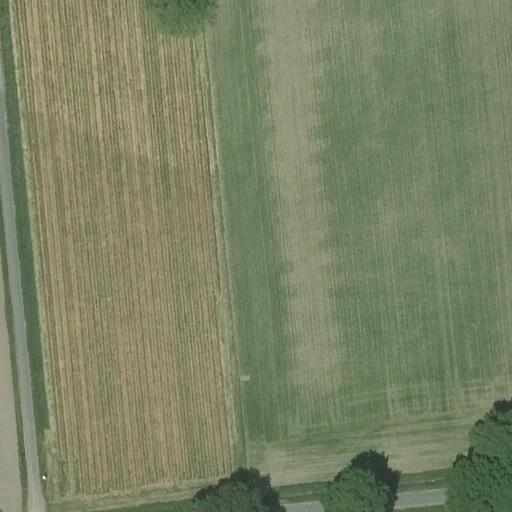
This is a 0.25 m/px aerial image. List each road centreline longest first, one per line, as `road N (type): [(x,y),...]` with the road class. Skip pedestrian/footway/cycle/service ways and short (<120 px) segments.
road 1 (unclassified): [(36,511),(0,124)]
road 2 (unclassified): [(324,511),(511,492)]
